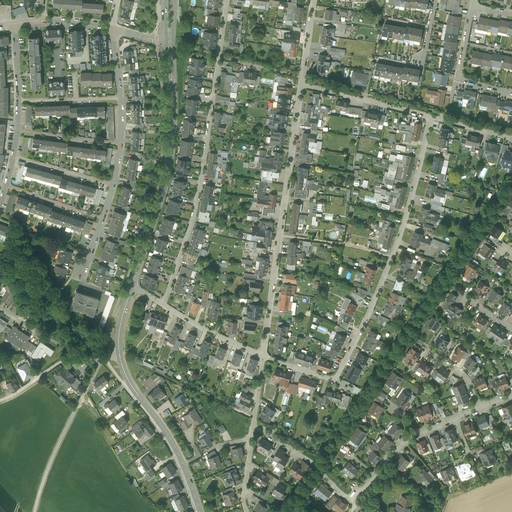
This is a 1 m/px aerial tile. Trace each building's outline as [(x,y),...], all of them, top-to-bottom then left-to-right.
[(129,0),(124,0),(122,8),(132,10),(133,6),(132,6),(133,1),(131,0),(129,0)] [(454,0),(452,12),(458,13),(459,7),(460,0),(454,0)] [(290,10),(290,13),(295,13),(302,14),(303,8),(296,7),(297,4),(291,3),(290,10)] [(208,15),(211,15),(211,13),(216,14),(217,10),(213,10),(214,7),(208,6),(206,5),(205,9),(208,9),(207,15),(208,15)] [(131,14),(132,10),(122,8),(120,16),(125,18),(129,19),(130,14),(131,14)] [(325,19),(332,20),(334,11),(326,10),(325,19)] [(294,21),(294,20),(295,13),(290,13),(287,12),(287,15),(286,20),(292,21),(294,21)] [(207,23),(217,25),(219,17),(216,16),(216,14),(211,13),(211,15),(208,15),(207,23)] [(449,15),(447,25),(458,27),(460,17),(457,16),(451,15),(449,15)] [(477,29),(487,31),(490,20),(480,17),(478,24),(477,29)] [(497,33),(498,31),(500,22),(490,20),(487,31),(491,32),(497,33)] [(498,31),(508,33),(510,22),(500,20),(500,22),(498,31)] [(229,32),(237,33),(238,26),(238,25),(230,23),(229,32)] [(447,25),(446,32),(457,35),(458,27),(447,25)] [(323,27),(322,36),(331,37),(331,32),(334,32),(334,29),(323,27)] [(422,30),(412,28),(410,39),(420,41),(422,30)] [(51,42),(51,43),(56,43),(56,41),(61,41),(61,30),(60,30),(59,30),(58,29),(57,30),(49,31),(48,31),(47,30),(46,31),(45,31),(45,42),(51,42)] [(71,50),(83,49),(83,42),(83,37),(82,37),(82,30),(70,31),(71,50)] [(235,42),(236,40),(237,33),(229,32),(227,40),(235,42)] [(444,40),(446,40),(456,42),(457,35),(446,32),(444,40)] [(284,33),(283,41),(291,42),(298,43),(299,35),(289,34),(284,33)] [(93,36),(94,51),(106,50),(105,45),(106,45),(105,40),(105,37),(105,35),(103,35),(93,36)] [(330,41),(331,37),(322,36),(321,43),(332,45),(332,41),(330,41)] [(28,38),(30,63),(40,62),(38,37),(28,38)] [(214,47),(215,39),(203,38),(202,43),(211,46),(214,47)] [(446,40),(445,48),(456,50),(457,43),(456,42),(446,40)] [(290,49),(291,42),(283,41),(282,41),(281,47),(290,49)] [(445,48),(443,58),(454,60),(456,50),(445,48)] [(106,50),(94,51),(94,65),(106,64),(106,60),(107,60),(107,59),(106,55),(106,54),(106,50)] [(471,62),(481,64),(483,53),(473,51),(471,62)] [(491,66),(491,65),(493,55),(483,53),(481,64),(491,66)] [(491,65),(501,67),(503,56),(493,54),(493,55),(491,65)] [(319,55),(318,63),(330,65),(330,62),(326,61),(326,56),(319,55)] [(501,67),(509,69),(511,57),(503,56),(501,67)] [(190,72),(201,74),(201,71),(201,69),(202,69),(203,68),(203,65),(203,64),(202,64),(202,62),(203,59),(192,58),(190,72)] [(452,70),(454,60),(443,58),(441,68),(444,68),(451,70),(452,70)] [(41,88),(40,62),(30,63),(31,88),(41,88)] [(318,63),(317,71),(324,72),(325,67),(330,68),(330,65),(318,63)] [(353,72),(352,78),(353,78),(352,83),(366,86),(367,80),(368,75),(353,72)] [(101,85),(102,86),(112,85),(111,74),(101,74),(101,73),(91,74),(91,73),(80,73),(81,85),(91,85),(91,86),(101,85)] [(435,84),(446,86),(448,76),(444,75),(439,74),(438,77),(436,77),(435,84)] [(189,78),(188,85),(187,92),(188,92),(193,93),(199,94),(200,87),(201,80),(197,80),(189,78)] [(238,82),(235,82),(227,81),(220,80),(219,88),(228,89),(229,86),(231,87),(237,88),(238,82)] [(48,83),(49,94),(64,93),(64,87),(64,82),(63,82),(62,82),(61,81),(60,82),(60,83),(59,83),(58,81),(53,82),(53,83),(52,83),(51,83),(50,82),(49,83),(48,83)] [(434,104),(443,106),(445,94),(438,92),(428,90),(426,97),(435,98),(434,104)] [(467,108),(473,110),(477,92),(464,90),(464,92),(463,96),(460,96),(459,100),(463,101),(463,99),(469,100),(467,108)] [(489,109),(493,110),(493,109),(495,110),(495,108),(497,100),(497,99),(491,98),(492,97),(482,95),(480,104),(490,106),(489,109)] [(309,96),(308,104),(314,105),(318,106),(319,98),(312,97),(309,96)] [(192,114),(197,114),(200,112),(198,110),(200,108),(198,105),(201,103),(199,100),(194,100),(193,100),(186,99),(185,112),(192,113),(192,114)] [(346,111),(347,107),(348,102),(337,100),(335,108),(346,111)] [(318,106),(314,105),(313,112),(329,114),(330,108),(327,108),(326,109),(321,109),(322,106),(318,106)] [(349,114),(361,115),(362,111),(362,109),(350,107),(349,114)] [(364,121),(371,123),(374,113),(366,111),(364,118),(364,121)] [(214,120),(222,121),(223,118),(222,117),(222,113),(216,112),(214,120)] [(225,113),(222,113),(222,117),(223,118),(222,121),(225,121),(232,122),(233,116),(225,115),(225,113)] [(374,113),(371,123),(377,124),(378,124),(379,121),(380,115),(374,113)] [(314,118),(313,118),(313,119),(305,117),(304,125),(312,126),(317,127),(318,120),(314,119),(314,118)] [(183,126),(194,128),(195,122),(192,121),(190,121),(190,120),(184,119),(183,126)] [(286,127),(287,121),(273,119),(272,125),(277,126),(286,127)] [(225,124),(225,121),(222,121),(214,120),(213,129),(224,130),(225,124)] [(193,134),(193,133),(194,128),(183,126),(182,134),(188,134),(188,133),(193,134)] [(438,146),(447,147),(449,139),(450,130),(441,128),(439,137),(438,146)] [(419,132),(413,131),(412,135),(411,139),(412,139),(418,140),(419,132)] [(465,144),(472,145),(475,136),(468,134),(467,139),(465,144)] [(481,137),(475,136),(472,145),(475,146),(479,147),(481,137)] [(36,147),(39,148),(40,139),(33,139),(32,146),(32,147),(36,147)] [(181,140),(180,147),(192,148),(193,142),(188,141),(182,140),(181,140)] [(63,151),(67,151),(67,146),(68,143),(61,142),(60,151),(63,151)] [(494,145),(494,144),(490,143),(488,143),(486,149),(486,150),(485,154),(489,155),(488,157),(488,160),(489,161),(495,163),(496,159),(498,152),(499,146),(497,146),(494,145)] [(508,146),(503,145),(501,152),(505,153),(506,151),(510,152),(510,150),(507,149),(508,146)] [(70,155),(73,155),(74,147),(71,146),(67,146),(67,151),(66,154),(70,154),(70,155)] [(300,154),(301,154),(307,155),(307,154),(308,150),(308,147),(301,146),(300,154)] [(191,155),(192,148),(180,147),(179,153),(180,153),(186,154),(191,155)] [(102,150),(95,149),(94,158),(97,158),(100,158),(101,159),(102,150)] [(261,163),(269,164),(269,159),(264,158),(264,157),(265,157),(266,151),(260,150),(259,157),(258,163),(261,163)] [(511,153),(510,152),(506,151),(505,153),(504,157),(503,156),(503,157),(501,159),(502,161),(503,161),(502,165),(504,168),(507,167),(509,167),(509,166),(511,166),(511,153)] [(451,154),(447,153),(444,152),(442,157),(444,158),(444,160),(449,161),(451,154)] [(210,153),(208,161),(216,162),(217,159),(215,159),(216,156),(216,154),(210,153)] [(414,158),(407,156),(406,164),(412,166),(414,158)] [(434,163),(433,164),(442,166),(444,160),(444,158),(442,157),(435,156),(435,159),(434,159),(433,162),(434,163)] [(129,158),(128,168),(136,170),(137,167),(136,167),(136,164),(139,165),(140,160),(135,159),(129,158)] [(178,160),(177,166),(188,168),(189,161),(185,161),(178,160)] [(208,161),(207,169),(215,171),(216,166),(216,162),(208,161)] [(396,170),(398,166),(398,163),(395,162),(394,161),(393,164),(390,164),(389,168),(396,170)] [(267,170),(272,171),(273,165),(269,164),(261,163),(261,169),(262,170),(267,170)] [(401,163),(398,163),(398,166),(403,167),(404,168),(402,178),(409,180),(412,166),(406,164),(401,163)] [(441,173),(442,166),(433,164),(432,171),(441,173)] [(189,168),(188,168),(177,166),(176,173),(177,173),(185,175),(188,175),(189,168)] [(29,176),(32,177),(34,169),(27,167),(25,173),(29,174),(29,176)] [(298,167),(297,175),(304,176),(307,177),(308,169),(298,167)] [(135,180),(136,170),(128,168),(126,178),(130,179),(135,180)] [(389,168),(387,177),(394,179),(396,170),(389,168)] [(35,176),(39,177),(41,171),(34,169),(32,177),(35,178),(35,176)] [(214,178),(215,171),(207,169),(206,176),(214,178)] [(42,180),(45,180),(48,172),(41,171),(39,177),(43,178),(42,180)] [(49,180),(53,181),(54,174),(48,172),(45,180),(48,181),(49,180)] [(56,183),(59,184),(61,179),(62,176),(54,174),(53,181),(57,182),(56,183)] [(393,186),(394,179),(387,177),(385,184),(393,186)] [(62,186),(66,187),(68,181),(61,179),(59,184),(59,187),(62,188),(62,186)] [(174,180),(173,187),(184,189),(185,184),(186,183),(185,182),(174,180)] [(69,190),(72,191),(75,183),(68,181),(66,187),(70,188),(69,190)] [(76,190),(80,191),(82,185),(75,183),(72,191),(73,191),(75,191),(76,190)] [(429,183),(427,190),(435,192),(436,188),(437,185),(429,183)] [(396,184),(395,189),(396,189),(395,190),(397,190),(397,192),(398,193),(399,190),(405,192),(407,187),(396,184)] [(83,194),(86,194),(88,186),(82,185),(80,191),(84,192),(83,194)] [(205,185),(203,194),(209,196),(211,196),(213,187),(205,185)] [(95,188),(88,186),(86,194),(89,195),(90,194),(94,195),(95,188)] [(123,186),(120,195),(129,197),(130,193),(131,189),(129,188),(123,186)] [(183,195),(184,189),(173,187),(172,193),(173,193),(178,194),(183,195)] [(97,192),(98,189),(95,188),(94,195),(93,196),(89,195),(86,194),(85,198),(94,200),(95,198),(96,195),(97,192)] [(308,190),(302,189),(302,190),(296,189),(294,197),(306,199),(308,190)] [(403,200),(405,192),(399,190),(398,193),(397,195),(397,198),(403,200)] [(434,195),(435,192),(427,190),(425,196),(434,198),(434,195)] [(203,194),(201,203),(209,204),(210,201),(208,200),(209,197),(209,196),(203,194)] [(128,201),(129,197),(120,195),(118,203),(123,205),(126,206),(128,201)] [(15,206),(20,207),(23,198),(18,196),(15,206)] [(403,200),(397,198),(395,205),(394,206),(401,208),(403,200)] [(170,199),(168,205),(179,209),(181,203),(176,201),(170,199)] [(268,200),(257,199),(256,203),(256,205),(263,206),(267,207),(268,200)] [(511,216),(511,215),(511,216),(504,211),(511,201),(511,200),(510,200),(503,211),(511,217),(511,216)] [(310,202),(309,213),(316,213),(318,203),(310,202)] [(34,212),(39,214),(42,205),(37,203),(34,212)] [(201,203),(199,212),(206,213),(206,212),(207,210),(207,208),(209,208),(209,204),(201,203)] [(293,203),(292,211),(299,212),(301,212),(302,204),(293,203)] [(177,214),(179,209),(168,205),(166,211),(170,212),(177,214)] [(43,216),(48,217),(51,210),(52,208),(47,206),(43,216)] [(273,213),(274,208),(267,207),(263,206),(262,214),(268,215),(269,212),(273,213)] [(422,207),(420,214),(438,219),(439,216),(430,213),(430,210),(422,207)] [(47,220),(52,221),(56,212),(51,210),(48,217),(47,220)] [(112,216),(123,220),(125,214),(120,213),(114,211),(112,216)] [(198,218),(201,219),(204,220),(204,222),(209,223),(210,218),(208,218),(209,213),(206,212),(206,213),(199,212),(200,212),(199,218),(198,218)] [(437,224),(438,219),(420,214),(419,220),(427,222),(427,221),(437,224)] [(112,216),(111,221),(122,225),(123,220),(112,216)] [(164,218),(161,224),(172,228),(174,222),(171,221),(171,220),(164,218)] [(296,234),(298,223),(298,219),(291,218),(289,233),(296,234)] [(84,222),(79,220),(76,229),(81,231),(84,222)] [(260,229),(265,230),(265,228),(272,230),(274,222),(261,220),(260,229)] [(383,229),(385,230),(387,230),(388,226),(389,226),(390,224),(391,222),(383,220),(382,227),(383,228),(383,229)] [(109,226),(120,230),(122,225),(111,221),(109,226)] [(0,239),(4,241),(9,228),(0,224),(0,239)] [(170,233),(172,228),(161,224),(159,231),(160,231),(166,233),(166,232),(170,233)] [(491,233),(497,238),(502,231),(494,225),(489,232),(491,233)] [(118,235),(120,230),(109,226),(107,232),(114,234),(118,235)] [(380,231),(382,232),(383,229),(383,228),(382,227),(376,226),(375,229),(376,230),(375,232),(379,234),(380,231)] [(385,230),(384,233),(392,236),(394,227),(390,226),(389,226),(388,226),(387,230),(385,230)] [(195,228),(192,237),(203,240),(206,232),(195,228)] [(271,237),(272,230),(265,228),(265,230),(264,233),(264,236),(271,237)] [(415,232),(412,238),(420,241),(421,237),(422,235),(415,232)] [(385,237),(384,242),(390,244),(392,236),(384,233),(384,237),(385,237)] [(489,236),(497,242),(499,239),(497,238),(491,233),(489,236)] [(271,237),(264,236),(263,240),(263,243),(263,244),(270,245),(271,237)] [(201,244),(203,240),(192,237),(189,245),(197,247),(199,243),(201,244)] [(157,238),(155,243),(166,247),(168,241),(161,239),(158,238),(157,238)] [(419,244),(420,241),(412,238),(410,245),(418,247),(419,244)] [(107,240),(104,250),(115,253),(118,244),(118,243),(116,242),(107,240)] [(448,246),(435,241),(433,246),(434,246),(446,251),(448,246)] [(269,252),(270,245),(263,244),(263,243),(256,242),(255,249),(261,250),(269,252)] [(164,252),(166,247),(155,243),(153,249),(154,249),(161,251),(164,252)] [(479,252),(489,259),(494,250),(488,246),(485,244),(479,252)] [(186,252),(187,252),(196,256),(197,256),(198,253),(196,252),(197,247),(189,245),(186,252)] [(62,261),(68,263),(72,252),(63,249),(61,248),(61,249),(57,259),(62,261)] [(288,256),(295,257),(297,250),(289,248),(288,256)] [(112,261),(115,253),(104,250),(101,258),(109,260),(112,261)] [(194,264),(196,256),(187,252),(184,261),(188,262),(194,264)] [(152,256),(149,262),(160,266),(162,260),(158,259),(159,258),(152,256)] [(297,257),(295,257),(288,256),(287,260),(286,264),(287,264),(286,269),(290,269),(295,270),(297,257)] [(259,261),(258,266),(267,267),(268,259),(257,257),(257,260),(259,261)] [(406,257),(402,266),(410,269),(412,262),(413,260),(406,257)] [(497,269),(502,273),(508,264),(500,258),(497,262),(494,267),(495,267),(498,269),(497,269)] [(489,264),(494,267),(497,262),(492,259),(489,264)] [(158,272),(160,266),(149,262),(147,269),(154,271),(154,270),(158,272)] [(52,279),(61,282),(66,269),(60,267),(56,265),(55,265),(54,269),(55,270),(52,279)] [(99,265),(96,273),(93,282),(100,285),(104,286),(107,276),(110,268),(107,267),(99,265)] [(468,277),(471,279),(472,276),(474,277),(477,273),(475,272),(476,271),(468,265),(465,268),(466,269),(462,275),(467,278),(468,277)] [(179,274),(184,276),(185,275),(190,277),(192,270),(186,268),(182,266),(179,274)] [(265,275),(267,267),(258,266),(258,270),(255,269),(255,273),(265,275)] [(399,274),(406,277),(410,269),(402,266),(399,274)] [(376,270),(369,267),(367,271),(365,274),(373,278),(376,270)] [(373,278),(365,274),(359,272),(357,277),(361,278),(359,281),(370,285),(373,278)] [(176,282),(184,285),(186,281),(188,282),(190,278),(184,276),(179,274),(176,282)] [(286,274),(285,282),(296,284),(297,279),(295,278),(295,276),(286,274)] [(142,283),(153,290),(156,279),(154,278),(151,277),(145,275),(142,283)] [(183,289),(184,285),(176,282),(174,290),(184,294),(185,290),(183,289)] [(249,290),(260,291),(261,283),(255,282),(250,282),(250,284),(249,290)] [(480,282),(478,286),(481,288),(482,286),(487,290),(489,287),(480,282)] [(1,299),(9,304),(15,295),(10,283),(4,286),(7,291),(1,299)] [(394,288),(388,301),(398,304),(403,292),(402,291),(404,286),(395,283),(394,288)] [(283,285),(282,293),(291,294),(292,286),(283,285)] [(476,294),(481,298),(487,290),(482,286),(481,288),(478,286),(474,290),(477,292),(476,294)] [(354,293),(357,295),(364,299),(367,292),(360,288),(358,293),(355,292),(354,293)] [(489,298),(497,303),(502,296),(494,290),(490,296),(489,298)] [(71,307),(93,314),(98,299),(76,292),(71,307)] [(290,296),(291,294),(282,293),(281,301),(290,302),(290,296)] [(448,302),(452,305),(457,297),(452,293),(447,300),(449,302),(448,302)] [(114,297),(110,296),(108,295),(99,323),(105,324),(114,297)] [(361,305),(364,299),(357,295),(354,302),(361,305)] [(14,306),(19,310),(22,305),(19,298),(14,306)] [(345,298),(341,308),(342,308),(346,310),(353,314),(357,306),(350,303),(351,300),(345,298)] [(189,311),(197,314),(200,304),(193,301),(192,304),(189,311)] [(207,318),(215,320),(218,310),(220,307),(219,306),(220,303),(212,301),(209,307),(211,308),(207,318)] [(281,301),(280,309),(284,309),(291,310),(292,302),(290,302),(281,301)] [(401,309),(402,306),(388,301),(385,309),(392,312),(394,308),(397,309),(395,312),(399,313),(401,309)] [(452,316),(456,319),(458,317),(460,317),(461,315),(461,313),(462,310),(458,307),(457,308),(452,305),(448,302),(444,309),(447,311),(448,310),(450,312),(449,313),(453,315),(452,316)] [(499,310),(507,316),(507,315),(511,309),(511,308),(504,303),(499,310)] [(252,318),(260,319),(260,315),(261,315),(262,309),(261,309),(262,305),(258,305),(250,304),(249,304),(249,307),(247,307),(246,312),(248,313),(247,317),(252,318)] [(346,310),(344,314),(342,318),(350,321),(354,314),(353,314),(346,310)] [(148,324),(151,325),(156,326),(159,315),(151,312),(148,324)] [(159,315),(156,326),(159,327),(160,323),(165,324),(167,317),(159,315)] [(479,326),(482,328),(487,321),(482,317),(480,315),(474,324),(478,327),(479,326)] [(431,328),(436,331),(439,327),(438,327),(441,323),(433,317),(431,320),(430,320),(425,326),(430,329),(431,328)] [(227,332),(235,333),(236,322),(229,321),(228,325),(227,326),(227,328),(227,332)] [(278,322),(276,334),(287,336),(288,328),(282,327),(283,323),(278,322)] [(163,329),(165,324),(160,323),(159,327),(156,326),(154,331),(153,334),(158,336),(161,328),(163,329)] [(244,332),(254,333),(255,326),(245,324),(244,332)] [(491,336),(495,339),(501,329),(494,325),(492,329),(488,334),(489,333),(491,335),(491,336)] [(175,326),(170,335),(177,339),(182,330),(175,326)] [(337,333),(343,336),(346,330),(339,327),(338,326),(335,332),(337,333)] [(6,338),(22,349),(23,347),(27,341),(29,337),(13,327),(12,329),(7,336),(6,338)] [(507,333),(501,329),(495,339),(498,341),(499,340),(501,342),(500,342),(501,343),(504,337),(507,333)] [(330,338),(334,340),(337,333),(335,332),(332,331),(329,337),(330,338)] [(366,339),(373,343),(375,338),(378,340),(380,336),(370,331),(366,339)] [(190,351),(192,346),(196,337),(189,333),(184,343),(182,347),(190,351)] [(334,340),(335,340),(343,344),(346,337),(343,336),(337,333),(334,340)] [(286,344),(287,336),(276,334),(275,342),(286,344)] [(176,340),(177,339),(170,335),(169,336),(167,340),(174,344),(176,340)] [(439,347),(443,350),(449,342),(444,339),(442,339),(439,337),(436,342),(437,342),(435,344),(435,346),(437,347),(439,347)] [(334,340),(330,338),(327,345),(332,347),(335,340),(334,340)] [(369,351),(369,350),(373,343),(366,339),(362,347),(369,351)] [(177,349),(178,346),(180,342),(176,340),(174,344),(172,347),(177,349)] [(211,343),(204,340),(201,346),(200,350),(207,353),(211,343)] [(339,351),(343,344),(335,340),(332,347),(339,351)] [(37,360),(38,360),(38,359),(43,351),(50,356),(54,351),(40,342),(37,347),(33,353),(31,356),(37,360)] [(286,344),(275,342),(274,352),(282,353),(284,344),(286,344)] [(37,347),(32,344),(28,350),(33,353),(37,347)] [(216,357),(222,360),(226,350),(219,347),(215,357),(216,357)] [(339,351),(332,347),(330,351),(328,350),(327,350),(326,354),(331,356),(336,359),(336,358),(339,351)] [(412,365),(413,365),(415,361),(417,359),(417,358),(420,353),(418,352),(413,349),(411,347),(403,358),(412,365)] [(452,357),(459,362),(462,357),(466,352),(466,351),(459,347),(456,351),(455,350),(453,353),(454,354),(452,357)] [(294,360),(303,363),(306,355),(306,354),(301,353),(297,351),(294,360)] [(361,362),(364,364),(365,361),(366,361),(368,357),(366,356),(360,353),(359,352),(356,360),(361,362)] [(231,363),(238,366),(242,356),(234,353),(231,363)] [(208,361),(213,364),(216,357),(215,357),(210,355),(208,361)] [(306,355),(303,363),(312,366),(312,365),(314,359),(314,357),(306,355)] [(475,365),(477,362),(473,359),(469,357),(467,360),(464,365),(471,370),(473,367),(475,367),(475,365)] [(246,368),(254,371),(258,361),(250,358),(246,368)] [(317,368),(323,369),(326,361),(320,359),(317,368)] [(332,363),(326,361),(323,369),(329,371),(332,363)] [(417,369),(426,375),(428,372),(429,373),(432,369),(429,367),(430,367),(427,365),(427,366),(422,362),(421,363),(417,369)] [(27,376),(28,378),(33,376),(29,368),(26,363),(17,368),(23,379),(27,376)] [(350,379),(355,382),(361,370),(362,370),(358,368),(357,367),(357,368),(355,367),(355,366),(352,364),(347,374),(352,377),(350,379)] [(437,376),(445,381),(450,373),(441,367),(438,371),(435,375),(437,376)] [(64,385),(67,388),(70,385),(69,385),(72,383),(75,379),(72,376),(73,375),(67,369),(66,371),(62,368),(55,377),(58,380),(60,379),(62,381),(65,383),(64,385)] [(276,369),(273,377),(281,380),(283,372),(276,369)] [(283,372),(281,380),(280,384),(279,387),(287,389),(291,374),(283,372)] [(387,382),(395,388),(398,384),(400,384),(403,380),(393,373),(387,382)] [(103,375),(97,380),(102,386),(104,385),(108,381),(103,375)] [(162,381),(158,376),(153,380),(157,384),(162,381)] [(475,379),(480,390),(487,386),(483,376),(475,379)] [(505,376),(498,379),(503,389),(509,387),(507,381),(505,376)] [(72,383),(77,388),(82,383),(81,382),(76,377),(75,379),(72,383)] [(317,382),(309,380),(301,377),(298,385),(299,386),(306,388),(314,390),(317,382)] [(9,389),(10,391),(18,387),(13,379),(6,383),(9,389)] [(496,392),(503,389),(498,379),(492,381),(492,382),(494,387),(496,392)] [(0,381),(0,382),(2,390),(9,389),(6,383),(4,380),(0,381)] [(299,386),(293,384),(291,393),(297,394),(299,386)] [(453,388),(456,395),(465,392),(462,384),(453,388)] [(94,388),(100,395),(103,393),(101,391),(99,388),(99,389),(97,386),(94,388)] [(352,392),(358,394),(360,390),(361,389),(355,386),(352,392)] [(159,387),(153,391),(158,398),(160,396),(161,398),(165,395),(164,393),(159,387)] [(324,397),(324,398),(330,400),(332,400),(334,392),(326,389),(323,397),(324,397)] [(153,402),(158,398),(153,391),(147,396),(153,402)] [(379,391),(376,396),(383,401),(386,395),(379,391)] [(239,398),(241,399),(238,405),(242,407),(248,410),(251,404),(249,403),(252,396),(246,394),(242,392),(241,394),(239,398)] [(342,394),(334,392),(332,400),(340,402),(342,395),(342,394)] [(396,402),(404,407),(408,401),(411,397),(410,397),(403,392),(396,402)] [(469,399),(465,392),(456,395),(459,403),(462,402),(467,400),(469,399)] [(178,407),(189,400),(184,393),(174,400),(178,407)] [(108,395),(98,403),(101,406),(110,398),(108,395)] [(350,397),(342,395),(340,402),(339,404),(347,407),(350,397)] [(108,406),(113,412),(120,406),(114,399),(109,404),(108,405),(108,406)] [(368,410),(378,417),(384,408),(376,402),(374,401),(368,410)] [(511,416),(511,403),(502,408),(505,413),(507,419),(511,417),(511,416)] [(433,417),(432,416),(430,411),(428,405),(422,408),(427,419),(433,417)] [(267,420),(269,417),(271,419),(275,412),(275,411),(271,409),(267,406),(265,410),(264,409),(262,413),(263,413),(261,416),(264,418),(264,420),(265,420),(267,420)] [(421,422),(427,419),(422,408),(417,410),(421,422)] [(171,415),(168,409),(163,413),(166,418),(171,415)] [(194,421),(196,425),(202,421),(194,409),(189,412),(191,416),(190,416),(191,416),(186,419),(189,424),(194,421)] [(115,416),(118,419),(122,416),(125,413),(122,410),(115,416)] [(477,418),(481,428),(489,425),(487,420),(485,415),(477,418)] [(120,427),(121,428),(122,427),(128,422),(122,416),(118,419),(115,421),(120,427)] [(180,422),(185,430),(190,426),(189,424),(186,419),(180,422)] [(118,429),(120,427),(115,421),(111,425),(116,430),(118,429)] [(463,426),(468,437),(476,434),(472,422),(463,426)] [(395,436),(397,437),(403,430),(395,423),(389,431),(395,436)] [(145,433),(148,437),(154,432),(147,424),(142,429),(139,425),(134,429),(140,437),(145,433)] [(217,426),(221,434),(226,431),(222,424),(221,425),(221,424),(217,426)] [(358,444),(358,445),(366,433),(358,428),(351,439),(358,444)] [(449,442),(450,442),(456,439),(452,429),(444,432),(446,436),(449,442)] [(207,435),(206,435),(205,433),(200,436),(199,438),(200,439),(199,440),(204,448),(212,444),(209,439),(207,435)] [(381,446),(386,451),(393,442),(388,438),(384,435),(378,444),(377,444),(381,446)] [(430,438),(434,448),(441,446),(442,445),(439,440),(439,438),(437,435),(430,438)] [(267,453),(267,454),(271,448),(272,445),(263,439),(261,443),(260,443),(259,443),(258,444),(258,446),(258,448),(258,447),(262,449),(261,450),(267,453)] [(419,448),(419,449),(421,448),(422,453),(428,450),(426,444),(424,440),(417,443),(418,446),(417,446),(418,448),(419,448)] [(502,442),(505,450),(511,448),(508,441),(502,442)] [(376,453),(379,449),(373,444),(370,448),(374,451),(376,453)] [(232,449),(234,459),(243,457),(242,447),(236,448),(232,449)] [(266,455),(269,458),(270,456),(274,450),(271,448),(267,454),(267,453),(266,455)] [(274,460),(278,462),(283,455),(283,456),(285,452),(279,448),(273,458),(273,459),(274,460)] [(480,454),(485,466),(496,461),(491,449),(486,451),(480,454)] [(206,455),(208,459),(217,455),(214,450),(206,455)] [(346,454),(345,453),(340,450),(337,454),(343,458),(346,454)] [(368,458),(375,464),(381,457),(376,453),(374,451),(374,452),(372,455),(370,455),(368,458)] [(409,462),(410,463),(414,459),(408,454),(405,458),(409,462)] [(145,471),(146,472),(151,468),(156,464),(152,459),(151,460),(147,455),(139,461),(143,467),(142,467),(145,471)] [(208,459),(211,468),(221,465),(217,455),(208,459)] [(288,459),(283,456),(283,455),(278,462),(276,466),(280,468),(282,469),(288,459)] [(396,464),(403,470),(406,466),(405,466),(409,462),(405,458),(402,456),(399,459),(400,460),(396,464)] [(342,470),(352,478),(359,470),(349,462),(342,470)] [(470,469),(470,468),(471,466),(471,465),(471,464),(470,463),(469,462),(467,462),(466,463),(460,466),(460,465),(457,466),(458,468),(460,474),(461,475),(463,474),(464,477),(468,475),(469,477),(475,474),(472,468),(470,469)] [(162,468),(167,477),(176,472),(170,463),(162,468)] [(300,478),(305,471),(303,469),(300,468),(295,464),(294,466),(293,465),(290,469),(291,470),(290,471),(293,473),(293,474),(297,477),(297,476),(300,478)] [(444,481),(446,481),(447,481),(448,479),(451,478),(453,477),(452,475),(454,474),(451,467),(449,468),(443,470),(440,471),(441,472),(442,476),(443,476),(444,478),(444,479),(444,481)] [(277,474),(281,477),(285,470),(282,469),(280,468),(277,474)] [(225,477),(227,482),(229,481),(230,485),(240,481),(238,477),(239,477),(238,475),(237,475),(235,469),(226,472),(222,474),(224,478),(225,477)] [(427,473),(432,479),(435,476),(430,470),(427,473)] [(155,474),(152,471),(148,474),(145,477),(147,479),(155,474)] [(257,481),(265,486),(268,480),(270,478),(266,475),(258,471),(255,475),(253,476),(251,478),(252,480),(254,481),(257,481)] [(422,484),(425,484),(427,483),(432,479),(427,473),(426,473),(424,471),(420,474),(419,473),(415,477),(420,482),(422,484)] [(268,480),(271,482),(274,477),(271,474),(267,472),(266,475),(270,478),(268,480)] [(280,480),(274,477),(271,482),(276,486),(278,483),(280,480)] [(169,484),(171,489),(168,490),(170,494),(173,493),(182,489),(178,480),(171,483),(169,484)] [(277,495),(281,497),(283,494),(287,488),(286,488),(286,487),(284,485),(284,486),(278,483),(276,486),(272,492),(277,495)] [(320,496),(326,500),(332,492),(321,484),(317,488),(315,491),(321,495),(320,496)] [(228,505),(230,506),(231,505),(232,503),(236,502),(232,492),(232,491),(225,494),(223,495),(225,501),(226,501),(227,504),(226,505),(227,505),(228,505)] [(326,505),(329,508),(331,508),(333,506),(338,499),(334,495),(326,505)] [(175,500),(179,509),(188,505),(183,496),(175,500)] [(397,504),(395,510),(399,511),(400,511),(409,511),(413,500),(401,496),(400,500),(399,500),(398,504),(397,504)] [(339,509),(342,511),(347,505),(339,498),(338,499),(333,506),(338,510),(339,509)] [(253,511),(264,511),(267,508),(264,506),(259,503),(253,511)]
